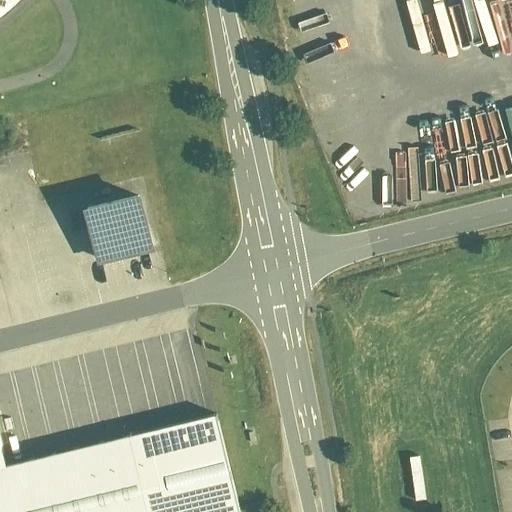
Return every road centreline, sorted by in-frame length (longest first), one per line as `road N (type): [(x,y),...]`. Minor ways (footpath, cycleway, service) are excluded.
road 1 (secondary): [(273,273),(220,0)]
road 2 (residential): [(0,322),(273,273)]
road 3 (secondary): [(273,273),(511,214)]
road 4 (secondary): [(319,511),(273,273)]
